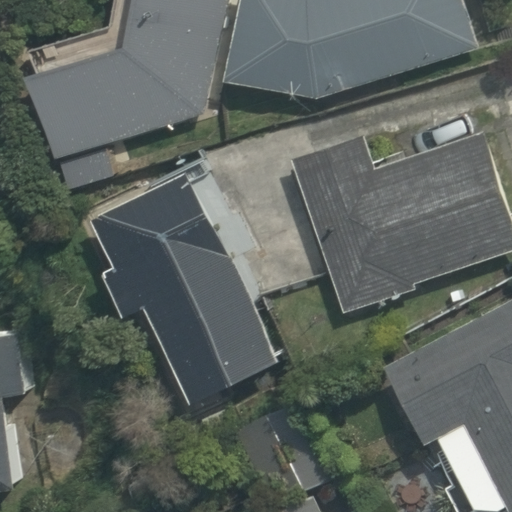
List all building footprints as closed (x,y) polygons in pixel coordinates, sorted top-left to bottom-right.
[(242,0),(168,0),(163,14),(44,49),(76,158),(221,115),(242,0)] [(275,0),(255,77),(344,93),(495,38),(481,0),(275,0)] [(378,140),(308,163),(355,310),(424,288),(422,282),(511,253),(511,167),(501,133),(388,169),(378,140)] [(209,179),(116,222),(139,271),(130,276),(150,320),(176,308),(222,405),(299,369),(209,179)] [(511,511),(511,323),(403,380),(471,511),(511,511)] [(31,341),(0,342),(0,494),(37,494),(31,341)] [(338,511),(331,497),(297,511),(338,511)]
